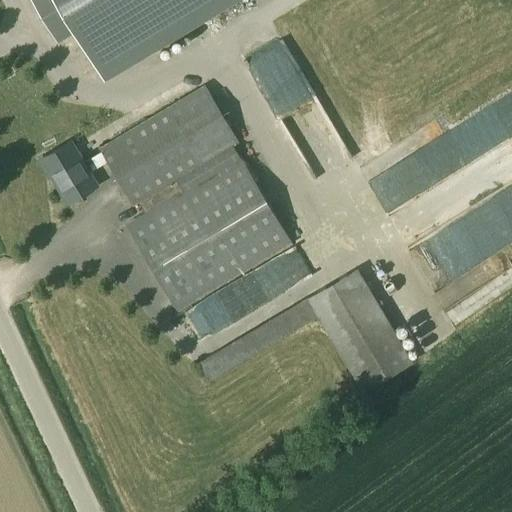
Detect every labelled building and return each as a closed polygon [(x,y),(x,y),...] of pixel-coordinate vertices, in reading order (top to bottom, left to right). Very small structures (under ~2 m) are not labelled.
[(32,0),(57,41),(75,30),(94,63),(199,0),(32,0)] [(347,162),(302,70),(266,87),(311,180),(347,162)] [(70,141),(42,158),(51,173),(50,173),(67,203),(96,185),(89,173),(107,162),(133,206),(139,203),(144,213),(125,224),(178,313),(292,244),(241,158),(233,146),(239,142),(205,85),(99,148),(101,152),(83,162),(70,141)] [(511,93),(365,179),(384,212),(511,138),(511,93)] [(357,268),(307,298),(193,365),(204,385),(318,317),(362,392),(411,361),(357,268)] [(287,291),(282,279),(274,283),(268,269),(231,286),(242,311),(287,291)]
